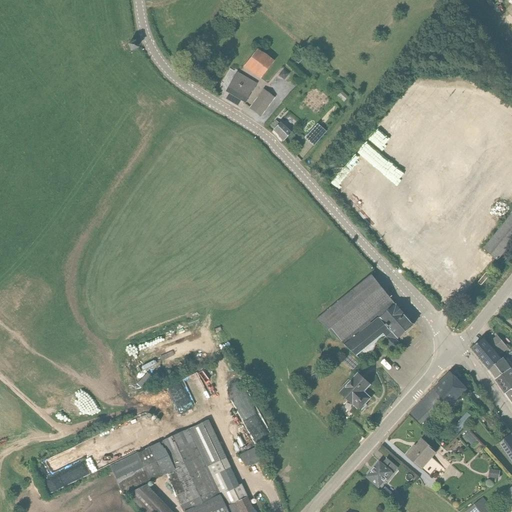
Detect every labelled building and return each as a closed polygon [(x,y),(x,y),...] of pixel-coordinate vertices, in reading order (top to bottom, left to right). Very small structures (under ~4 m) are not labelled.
[(511,73),(511,54),(495,31),(487,36),(511,73)] [(133,42),(126,46),(130,52),(136,49),(133,42)] [(255,50),(241,68),(258,80),(271,63),(255,50)] [(299,53),(290,62),(295,66),(304,57),(299,53)] [(281,72),(276,78),(281,82),(286,76),(281,72)] [(235,74),(221,98),(239,109),(248,93),(250,94),(255,85),(235,74)] [(262,91),(248,110),(258,118),(272,99),(262,91)] [(287,129),(274,117),(267,126),(280,137),(287,129)] [(315,144),(327,129),(318,121),(305,137),(315,144)] [(511,213),(483,250),(502,265),(511,251),(511,245),(511,243),(511,213)] [(354,338),(395,305),(371,275),(316,319),(342,344),(353,336),(354,338)] [(395,305),(354,338),(344,345),(359,359),(363,356),(365,356),(367,355),(370,354),(372,352),(373,351),(374,349),(374,348),(375,346),(382,341),(393,354),(401,346),(395,339),(397,337),(398,339),(413,325),(395,305)] [(484,339),(471,349),(489,371),(502,359),(500,356),(508,349),(497,336),(488,344),(484,339)] [(489,371),(505,394),(511,387),(511,369),(504,358),(502,359),(489,371)] [(467,390),(450,372),(409,413),(420,425),(444,402),(449,407),(467,390)] [(360,389),(366,382),(358,374),(340,393),(360,412),(366,406),(364,405),(370,399),(363,392),(360,389)] [(463,406),(454,416),(464,425),(473,416),(463,406)] [(207,420),(109,466),(123,496),(126,495),(142,511),(171,511),(145,485),(150,482),(165,475),(182,511),(252,511),(240,485),(238,485),(207,420)] [(511,465),(511,438),(511,436),(497,445),(511,465)] [(273,440),(259,448),(263,455),(277,448),(273,440)] [(414,449),(413,448),(406,456),(422,470),(437,453),(422,440),(414,449)] [(256,447),(239,456),(244,467),(262,458),(256,447)] [(398,468),(387,459),(382,464),(379,462),(366,477),(379,488),(387,480),(388,481),(398,468)] [(489,469),(488,478),(499,479),(500,471),(489,469)] [(385,487),(380,493),(390,501),(395,495),(385,487)] [(494,511),(483,498),(465,511),(494,511)]
